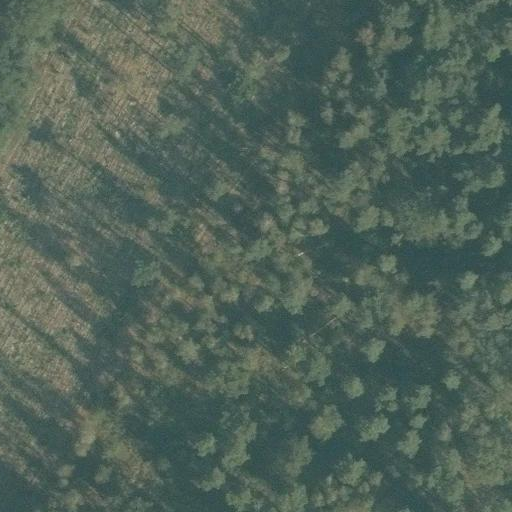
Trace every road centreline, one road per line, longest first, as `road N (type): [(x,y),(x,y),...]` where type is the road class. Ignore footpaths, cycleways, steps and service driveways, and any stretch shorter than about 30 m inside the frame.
road 1 (track): [(0,156),(77,0)]
road 2 (track): [(368,511),(511,436)]
